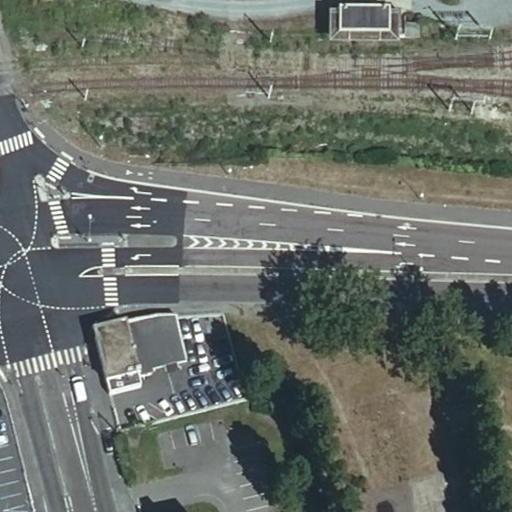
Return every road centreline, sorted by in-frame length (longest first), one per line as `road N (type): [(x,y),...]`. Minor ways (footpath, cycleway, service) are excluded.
road 1 (secondary): [(508,246),(425,261),(39,256)]
road 2 (secondary): [(49,287),(511,299)]
road 3 (secondary): [(508,246),(210,218)]
road 4 (secondary): [(84,511),(47,362),(11,290)]
road 5 (unclassified): [(110,511),(49,287)]
road 6 (secondary): [(210,218),(96,182),(4,141)]
road 7 (secondary): [(210,218),(29,221)]
road 8 (unclassified): [(0,340),(56,511)]
